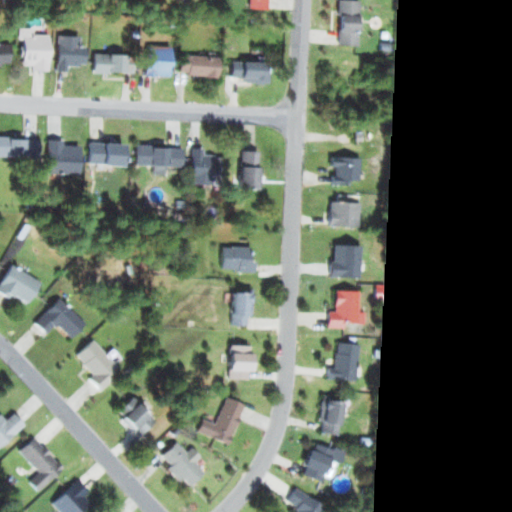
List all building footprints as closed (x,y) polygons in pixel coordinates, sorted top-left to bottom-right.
[(251,0),(251,8),(265,8),(264,0),(251,0)] [(335,42),(336,0),(360,0),(359,43),(335,42)] [(17,40),(49,41),(48,71),(16,70),(17,40)] [(97,40),(129,42),(127,72),(95,70),(97,40)] [(11,43),(0,43),(0,64),(11,64),(11,43)] [(141,45),(173,47),(171,77),(139,75),(141,45)] [(86,68),(53,65),(55,46),(88,49),(86,68)] [(214,75),(182,72),(184,52),(216,56),(214,75)] [(262,78),(230,75),(232,56),(264,59),(262,78)] [(381,146),(347,145),(348,112),(382,112),(381,146)] [(27,155),(0,154),(0,134),(28,136),(27,155)] [(44,157),(64,157),(64,137),(44,137),(44,157)] [(177,169),(132,165),(133,142),(179,146),(177,169)] [(123,166),(91,164),(92,145),(124,147),(123,166)] [(234,191),(236,145),(260,146),(258,192),(234,191)] [(220,185),(186,185),(186,151),(220,152),(220,185)] [(355,188),(322,187),(322,154),(356,154),(355,188)] [(358,224),(324,224),(324,190),(358,191),(358,224)] [(358,277),(325,277),(325,243),(359,244),(358,277)] [(229,268),(249,268),(250,248),(230,248),(229,268)] [(0,293),(0,277),(8,264),(37,281),(22,306),(0,293)] [(225,325),(227,279),(251,280),(249,326),(225,325)] [(65,330),(51,317),(37,324),(28,315),(53,288),(80,313),(65,330)] [(367,328),(333,327),(333,294),(367,294),(367,328)] [(102,389),(72,354),(89,339),(119,374),(102,389)] [(331,375),(332,342),(351,343),(350,375),(331,375)] [(230,373),(250,373),(250,353),(230,353),(230,373)] [(198,430),(203,417),(214,422),(225,396),(248,406),(231,444),(198,430)] [(316,427),(327,396),(345,402),(334,433),(316,427)] [(124,417),(137,433),(152,420),(139,404),(124,417)] [(0,414),(0,451),(1,452),(25,423),(12,412),(5,419),(0,414)] [(44,483),(14,448),(31,433),(61,467),(44,483)] [(325,489),(295,472),(312,443),(341,460),(325,489)] [(185,484),(161,462),(174,448),(198,470),(185,484)] [(90,511),(60,511),(51,503),(74,481),(97,505),(90,511)] [(292,486),(325,509),(322,511),(297,511),(299,510),(283,499),(292,486)]
